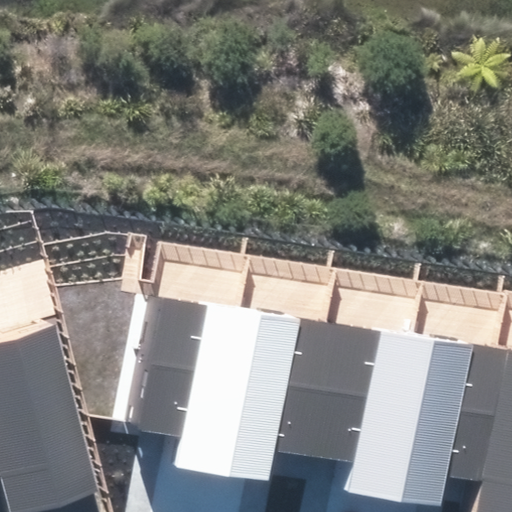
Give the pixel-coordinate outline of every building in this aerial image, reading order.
[(209,471),(238,303),(147,288),(124,426),(180,436),(175,465),(209,471)] [(326,318),(238,303),(209,471),(270,482),(275,450),(303,455),(326,318)] [(51,318),(0,332),(0,465),(3,477),(12,511),(15,511),(99,489),(51,318)] [(412,332),(326,318),(303,455),(340,461),(335,490),(384,498),(412,332)] [(501,347),(412,332),(384,498),(442,508),(448,474),(479,479),(501,347)] [(511,511),(511,348),(501,347),(479,479),(473,511),(511,511)]
